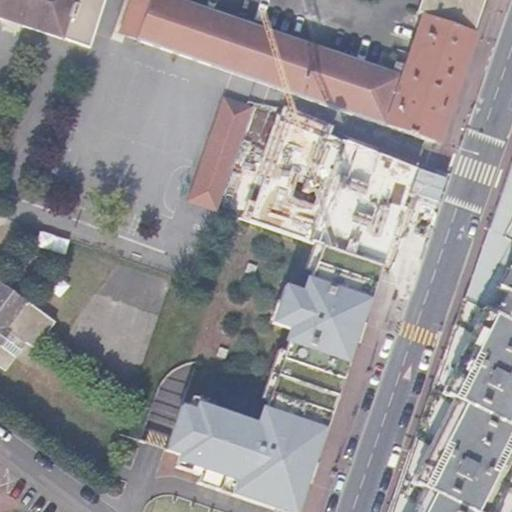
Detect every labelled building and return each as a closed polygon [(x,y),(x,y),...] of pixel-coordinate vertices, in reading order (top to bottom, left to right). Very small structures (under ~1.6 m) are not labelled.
[(0,0),(0,18),(61,38),(73,0),(0,0)] [(73,0),(61,38),(87,46),(102,0),(73,0)] [(435,142),(471,35),(472,32),(414,12),(405,9),(402,19),(419,25),(402,77),(178,0),(132,0),(121,32),(137,37),(137,40),(435,142)] [(418,0),(414,12),(472,32),(483,0),(418,0)] [(237,158),(255,108),(227,98),(190,201),(218,211),(237,158)] [(511,156),(487,229),(511,241),(511,156)] [(371,208),(391,215),(404,179),(362,162),(347,199),(371,208)] [(371,208),(347,199),(334,194),(331,201),(367,215),(359,239),(382,247),(394,251),(403,223),(370,210),(371,208)] [(511,241),(487,229),(462,299),(502,320),(511,301),(511,241)] [(339,251),(312,242),(304,267),(311,269),(303,291),(283,285),(270,322),(291,329),(283,351),(276,348),(260,397),(267,399),(258,423),(195,402),(193,409),(179,404),(164,450),(178,454),(174,466),(198,474),(195,482),(272,508),(270,511),(295,511),(306,480),(302,479),(308,462),(312,463),(354,339),(350,338),(356,321),(360,322),(379,265),(377,264),(354,256),(339,251)] [(49,320),(0,283),(0,361),(0,362),(18,340),(29,348),(49,320)] [(508,511),(511,504),(511,324),(502,320),(462,299),(387,511),(508,511)] [(511,301),(502,320),(511,324),(511,301)]
